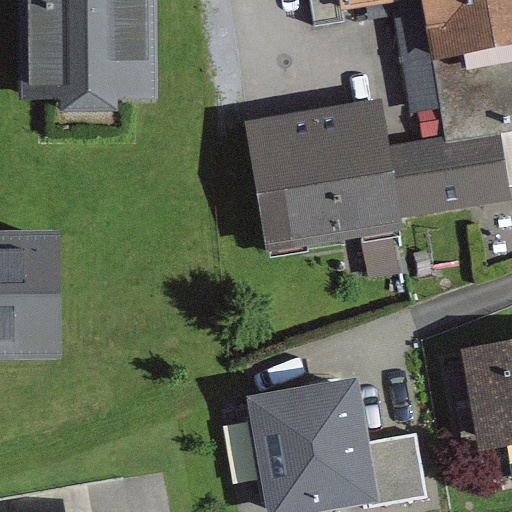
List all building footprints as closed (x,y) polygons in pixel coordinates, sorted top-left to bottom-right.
[(168,0),(28,0),(27,102),(86,103),(86,118),(141,118),(141,100),(168,100),(168,0)] [(511,0),(325,0),(332,36),(446,17),(466,141),(511,133),(511,0)] [(0,65),(11,31),(0,27),(0,65)] [(416,146),(408,99),(262,121),(283,255),(424,234),(422,218),(511,204),(511,150),(460,158),(457,140),(416,146)] [(71,240),(0,242),(0,361),(74,359),(71,240)] [(511,344),(450,354),(466,458),(511,450),(511,344)] [(361,380),(252,400),(272,511),(351,511),(425,499),(414,438),(372,445),(361,380)] [(129,511),(127,498),(46,511),(129,511)]
